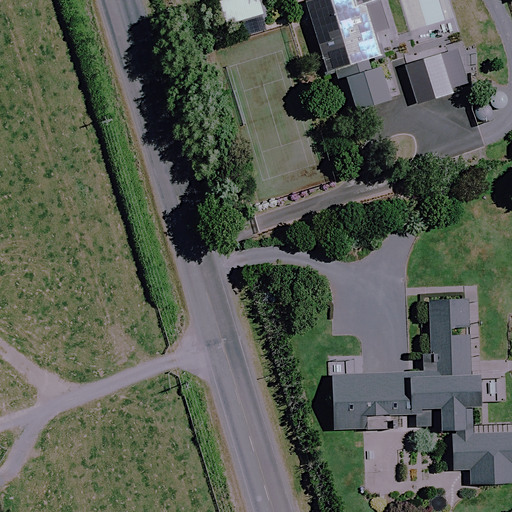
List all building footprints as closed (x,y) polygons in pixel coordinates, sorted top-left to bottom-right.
[(264,16),(259,0),(228,0),(221,2),(227,26),(264,16)] [(348,114),(392,103),(375,38),(389,34),(380,1),(366,5),(364,0),(305,0),(325,74),(336,71),(348,114)] [(438,4),(426,8),(433,28),(445,24),(438,4)] [(452,80),(442,46),(405,57),(416,91),(452,80)] [(336,375),(337,430),(393,429),(393,415),(417,414),(417,429),(468,428),(468,406),(485,405),(484,377),(471,377),(470,299),(430,300),(431,374),(336,375)] [(511,434),(454,437),(456,469),(471,469),(472,484),(511,482),(511,434)]
